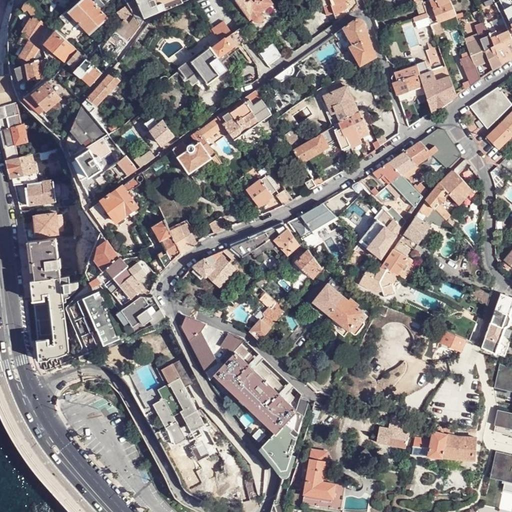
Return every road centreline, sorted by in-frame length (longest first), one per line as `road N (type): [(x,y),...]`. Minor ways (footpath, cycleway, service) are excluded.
road 1 (residential): [(409,137),(290,210),(200,250),(164,282),(166,303)]
road 2 (residential): [(166,303),(211,394),(270,466),(264,511)]
road 3 (residential): [(213,511),(178,493),(116,381),(82,371)]
road 4 (secondary): [(33,392),(15,330),(0,207)]
road 5 (residential): [(501,281),(489,257),(487,180),(447,113)]
road 6 (residential): [(166,303),(242,333),(313,397)]
road 7 (residential): [(363,9),(240,97)]
road 8 (secondary): [(123,511),(33,392)]
road 9 (secondary): [(18,398),(41,441),(101,511)]
road 10 (residential): [(409,137),(363,9)]
